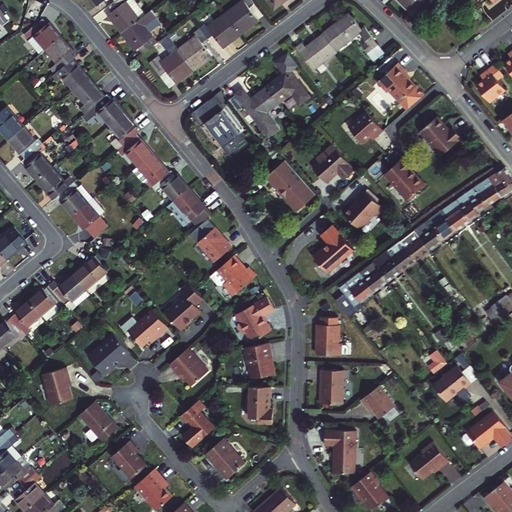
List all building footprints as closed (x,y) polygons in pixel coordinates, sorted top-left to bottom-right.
[(115,24),(120,31),(146,12),(137,0),(112,0),(107,4),(111,9),(108,11),(116,22),(115,24)] [(242,0),(224,13),(240,33),(258,20),(248,8),(255,3),(252,0),(242,0)] [(266,0),(273,9),(284,0),(266,0)] [(398,0),(413,14),(426,0),(398,0)] [(264,15),(255,3),(248,8),(258,20),(264,15)] [(146,12),(120,31),(125,37),(127,36),(135,47),(138,45),(142,51),(158,40),(146,24),(157,16),(151,8),(146,12)] [(208,26),(205,23),(199,27),(208,38),(214,34),(223,46),(240,33),(224,13),(208,26)] [(323,33),(336,49),(360,31),(368,42),(363,46),(367,51),(378,43),(366,27),(362,30),(349,13),(323,33)] [(33,36),(44,49),(60,36),(49,22),(48,23),(43,18),(30,29),(34,34),(33,36)] [(178,48),(193,68),(210,55),(201,43),(208,38),(199,27),(193,32),(195,35),(178,48)] [(302,40),(296,45),(314,68),(336,50),(336,49),(323,33),(322,32),(316,37),(317,38),(307,46),(302,40)] [(170,54),(178,48),(166,33),(158,40),(164,48),(166,47),(170,54)] [(72,50),(60,36),(44,49),(56,63),(51,67),(56,73),(62,68),(73,59),(75,57),(71,51),(72,50)] [(193,68),(178,48),(170,54),(160,62),(157,59),(151,63),(159,74),(165,70),(174,82),(193,68)] [(288,67),(288,68),(297,61),(288,49),(279,56),(288,67)] [(64,76),(75,89),(91,77),(79,63),(78,64),(73,59),(62,68),(67,73),(64,76)] [(498,79),(504,75),(495,63),(483,72),(487,76),(476,84),(490,102),(506,89),(498,79)] [(399,64),(377,81),(387,92),(388,91),(398,102),(416,88),(405,76),(408,74),(399,64)] [(306,90),(288,68),(288,67),(266,83),(277,98),(289,89),(296,98),(306,90)] [(165,70),(159,74),(168,86),(174,82),(165,70)] [(89,102),(94,108),(97,105),(106,98),(101,92),(102,91),(91,77),(75,89),(87,103),(89,102)] [(265,107),(277,98),(266,83),(251,94),(242,84),(236,88),(268,130),(277,122),(265,107)] [(355,87),(348,93),(354,100),(361,94),(355,87)] [(100,112),(112,125),(127,112),(116,98),(114,100),(110,95),(106,98),(97,105),(101,110),(100,112)] [(222,103),(204,117),(218,136),(220,134),(225,141),(242,128),(222,103)] [(0,126),(10,138),(25,125),(14,111),(12,113),(8,108),(0,114),(0,122),(0,123),(0,122),(0,126)] [(138,126),(127,112),(112,125),(123,139),(124,138),(129,144),(138,137),(142,133),(137,127),(138,126)] [(381,132),(365,113),(347,128),(361,144),(372,135),(375,138),(381,132)] [(437,116),(418,133),(437,155),(449,145),(451,147),(456,142),(454,140),(458,137),(451,128),(449,130),(447,128),(446,129),(440,122),(441,122),(437,116)] [(10,138),(26,157),(37,148),(39,146),(35,140),(37,139),(25,125),(10,138)] [(138,137),(129,144),(125,148),(129,152),(128,153),(140,168),(155,155),(143,141),(142,142),(138,137)] [(353,171),(330,146),(314,160),(317,163),(311,168),(324,183),(336,173),(342,180),(353,171)] [(39,181),(55,167),(42,153),(41,153),(37,148),(26,157),(22,161),(39,181)] [(155,155),(140,168),(151,181),(153,180),(158,186),(162,183),(170,176),(165,170),(167,169),(155,155)] [(295,209),(314,193),(284,158),(264,175),(295,209)] [(403,162),(382,181),(403,205),(405,203),(410,199),(422,189),(411,176),(409,178),(405,174),(407,173),(406,170),(408,168),(403,162)] [(58,197),(69,188),(64,182),(66,180),(55,167),(39,181),(50,193),(55,200),(58,197)] [(501,197),(502,198),(511,191),(511,178),(503,167),(495,173),(498,177),(495,179),(492,175),(488,178),(501,197)] [(170,176),(162,183),(167,188),(166,189),(177,202),(192,189),(182,176),(180,178),(175,172),(170,176)] [(501,197),(488,178),(474,188),(487,207),(501,197)] [(74,216),(90,203),(79,190),(78,191),(73,185),(69,188),(58,197),(74,216)] [(487,207),(474,188),(459,200),(473,220),(480,216),(478,213),(486,208),(487,207)] [(192,189),(177,202),(193,222),(197,219),(202,225),(213,215),(208,209),(209,209),(192,189)] [(351,210),(347,210),(342,217),(356,229),(360,227),(370,215),(372,214),(380,205),(363,192),(354,202),(356,203),(351,210)] [(96,198),(90,203),(74,216),(86,230),(88,228),(97,239),(111,227),(102,216),(107,211),(96,198)] [(444,211),(458,230),(473,220),(459,200),(444,211)] [(444,211),(429,222),(443,241),(458,230),(444,211)] [(415,232),(429,250),(443,241),(429,222),(415,232)] [(353,249),(331,224),(319,235),(327,245),(322,249),(321,247),(312,256),(327,273),(353,249)] [(0,251),(6,259),(27,241),(14,226),(0,238),(0,251)] [(224,237),(225,236),(217,226),(199,242),(215,261),(233,245),(228,240),(226,240),(224,237)] [(415,232),(401,242),(415,260),(429,250),(415,232)] [(388,252),(401,270),(415,260),(401,242),(388,252)] [(76,274),(89,289),(115,266),(103,251),(76,274)] [(388,252),(374,263),(387,281),(401,270),(388,252)] [(237,253),(219,269),(229,280),(226,283),(235,294),(257,274),(250,265),(247,268),(244,264),(245,263),(237,253)] [(358,274),(372,292),(387,281),(374,263),(358,274)] [(229,280),(219,269),(210,276),(220,288),(226,283),(229,280)] [(89,289),(76,274),(63,285),(57,278),(50,284),(68,305),(74,300),(75,301),(89,289)] [(347,283),(360,301),(372,292),(358,274),(347,283)] [(196,288),(186,276),(178,283),(183,288),(170,300),(163,306),(182,328),(202,310),(198,304),(204,298),(196,288)] [(360,301),(347,283),(340,288),(343,293),(335,299),(348,316),(356,310),(363,305),(360,301)] [(43,314),(48,321),(68,305),(50,284),(44,289),(43,288),(30,299),(43,314)] [(93,294),(89,289),(75,301),(74,300),(68,305),(73,312),(93,294)] [(492,306),(502,319),(508,314),(511,311),(511,302),(507,295),(492,306)] [(234,315),(238,320),(236,322),(235,325),(238,331),(241,332),(243,331),(245,335),(248,336),(257,330),(261,336),(271,330),(263,316),(275,310),(267,297),(234,315)] [(28,327),(43,314),(30,299),(16,310),(17,311),(10,317),(27,336),(32,331),(28,327)] [(502,319),(492,306),(486,311),(496,324),(502,319)] [(171,329),(156,311),(143,322),(142,322),(142,323),(132,332),(145,347),(157,336),(159,338),(171,329)] [(314,320),(313,350),(345,352),(345,345),(342,342),(338,341),(338,340),(336,340),(337,321),(333,321),(334,313),(317,313),(317,321),(314,320)] [(142,323),(142,322),(143,322),(138,316),(127,327),(132,332),(142,323)] [(4,320),(0,323),(0,343),(3,348),(17,336),(21,341),(27,336),(10,317),(5,322),(4,320)] [(377,330),(371,322),(363,328),(370,336),(377,330)] [(457,346),(453,340),(443,327),(434,333),(440,341),(441,340),(450,351),(457,346)] [(466,329),(453,340),(457,346),(461,351),(475,341),(466,329)] [(106,374),(132,351),(115,331),(88,354),(106,374)] [(272,342),(247,347),(248,361),(250,361),(253,376),(277,372),(272,342)] [(0,364),(10,356),(3,348),(0,343),(0,376),(3,374),(0,370),(0,364)] [(189,348),(170,363),(179,374),(181,372),(193,385),(209,371),(189,348)] [(432,375),(448,363),(441,353),(425,365),(432,375)] [(467,365),(458,354),(455,357),(464,368),(467,365)] [(511,363),(510,364),(508,365),(507,366),(506,368),(507,370),(507,372),(509,374),(498,383),(511,398),(511,363)] [(430,385),(443,402),(461,388),(462,389),(469,384),(455,365),(430,385)] [(341,367),(318,366),(317,399),(340,400),(341,367)] [(71,368),(46,373),(53,403),(75,398),(70,380),(74,379),(71,368)] [(98,371),(92,376),(97,381),(103,377),(98,371)] [(396,380),(390,372),(384,377),(390,385),(396,380)] [(375,382),(357,396),(362,402),(364,401),(376,415),(391,403),(375,382)] [(271,409),(272,388),(251,387),(250,394),(248,394),(247,409),(250,409),(249,418),(259,418),(259,424),(273,425),(273,414),(271,414),(271,409)] [(96,398),(81,411),(104,437),(119,424),(101,404),(96,398)] [(184,413),(181,415),(188,423),(190,421),(195,427),(185,435),(194,445),(217,426),(203,409),(206,406),(200,399),(184,413)] [(511,437),(490,410),(460,433),(460,437),(464,442),(467,442),(471,439),(476,446),(490,435),(498,446),(511,437)] [(0,443),(15,432),(10,426),(0,433),(0,443)] [(332,471),(353,472),(356,432),(327,429),(326,443),(334,443),(332,471)] [(0,471),(21,454),(12,443),(19,437),(15,432),(0,443),(0,471)] [(246,461),(225,437),(205,453),(227,478),(246,461)] [(447,457),(434,438),(421,447),(422,449),(411,457),(421,471),(434,462),(437,465),(447,457)] [(131,439),(114,454),(133,477),(148,464),(137,451),(140,449),(131,439)] [(21,454),(0,471),(0,478),(6,486),(17,477),(22,483),(36,471),(21,454)] [(155,466),(135,483),(157,508),(173,493),(161,481),(165,478),(155,466)] [(366,469),(346,484),(355,495),(356,494),(368,508),(384,496),(374,482),(375,481),(366,469)] [(15,497),(25,508),(45,491),(35,480),(40,476),(36,471),(22,483),(26,487),(15,497)] [(500,508),(503,511),(511,511),(511,489),(504,480),(485,495),(497,510),(500,508)] [(251,511),(283,511),(293,504),(278,488),(250,510),(251,511)] [(25,508),(28,511),(42,511),(46,510),(47,511),(54,511),(64,504),(59,498),(55,502),(45,491),(25,508)] [(183,501),(169,511),(188,511),(186,509),(188,507),(183,501)]
